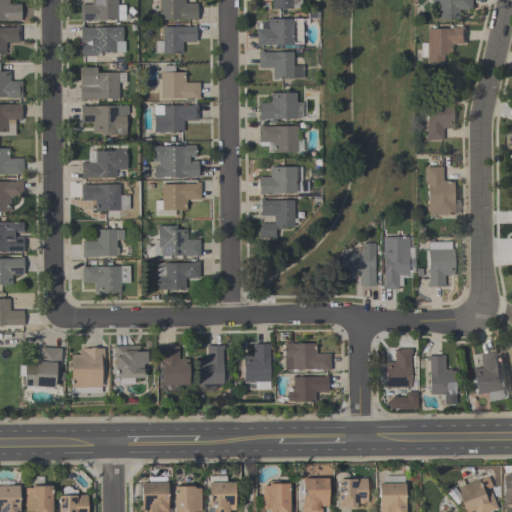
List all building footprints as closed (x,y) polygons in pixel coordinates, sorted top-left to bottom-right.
[(20,21),(16,21),(16,20),(0,20),(0,0),(8,0),(8,3),(20,3),(20,21)] [(79,21),(80,4),(91,4),(91,0),(117,0),(117,4),(125,5),(124,20),(84,19),(84,21),(79,21)] [(184,0),(184,3),(196,3),(196,20),(193,20),(193,19),(159,19),(159,0),(184,0)] [(301,0),(301,8),(272,8),(271,0),(301,0)] [(474,0),(474,9),(462,9),(462,19),(436,19),(436,1),(430,1),(430,0),(474,0)] [(256,29),(268,29),(268,18),(293,18),(301,18),(301,43),(294,43),(294,44),(261,44),(261,45),(256,45),(256,29)] [(155,53),(155,40),(162,40),(162,26),(192,26),(192,25),(195,25),(195,42),(182,42),(182,53),(155,53)] [(5,54),(0,54),(0,27),(15,27),(15,26),(19,26),(19,42),(5,42),(5,54)] [(80,56),(80,53),(79,52),(79,48),(80,47),(80,44),(90,44),(90,41),(80,42),(79,26),(83,26),(83,27),(122,27),(122,41),(124,41),(124,52),(96,52),(96,55),(80,56)] [(427,28),(461,27),(461,26),(466,26),(466,43),(452,44),(452,53),(444,54),(444,64),(427,65),(427,56),(421,56),(421,42),(427,42),(427,28)] [(293,51),(293,65),(302,65),(303,77),(292,77),(292,78),(272,78),(272,67),(258,67),(258,50),(263,50),(263,52),(293,51)] [(174,65),(174,72),(184,72),(185,82),(198,82),(198,99),(194,99),(194,98),(160,98),(160,72),(162,72),(162,65),(174,65)] [(97,72),(125,72),(125,83),(118,83),(118,98),(84,99),(84,100),(79,100),(79,67),(97,67),(97,72)] [(0,71),(9,71),(9,81),(21,81),(21,98),(17,98),(17,97),(7,97),(0,97),(0,71)] [(258,120),(258,103),(269,103),(269,92),(295,92),(295,118),(262,118),(262,120),(258,120)] [(425,139),(425,133),(427,133),(427,102),(453,102),(453,128),(443,128),(443,139),(425,139)] [(0,104),(16,104),(16,103),(20,103),(20,119),(14,119),(14,135),(0,135),(0,104)] [(127,105),(127,114),(126,114),(126,134),(102,135),(102,131),(92,132),(92,122),(80,122),(80,104),(84,104),(84,106),(127,105)] [(153,132),(153,114),(154,114),(154,106),(163,106),(163,105),(192,105),(192,104),(197,104),(197,120),(183,120),(183,132),(153,132)] [(258,141),(258,125),(263,125),(263,126),(296,126),(297,151),(273,152),(272,141),(258,141)] [(195,146),(195,156),(189,156),(189,161),(198,161),(198,176),(169,176),(169,177),(162,177),(162,176),(153,176),(153,166),(158,166),(158,161),(153,161),(153,146),(195,146)] [(0,174),(0,147),(8,147),(9,158),(23,158),(23,174),(0,174)] [(115,177),(86,177),(86,178),(81,178),(81,162),(95,162),(95,150),(114,150),(114,149),(126,149),(126,169),(115,169),(115,177)] [(301,166),(301,180),(308,180),(308,192),(262,193),(262,194),(258,194),(258,176),(270,176),(269,166),(301,166)] [(428,215),(428,182),(424,182),(424,169),(425,169),(425,167),(442,166),(443,180),(453,180),(454,199),(455,199),(455,214),(428,215)] [(22,197),(10,197),(11,210),(0,210),(0,181),(16,181),(16,179),(22,179),(22,197)] [(155,209),(155,200),(161,200),(161,183),(184,183),(195,183),(195,182),(200,182),(200,199),(186,199),(186,210),(161,210),(161,209),(155,209)] [(95,210),(94,200),(80,200),(80,183),(84,183),(84,184),(119,184),(119,194),(128,194),(129,209),(95,210)] [(293,226),(279,226),(279,229),(275,229),(275,237),(259,237),(258,227),(260,227),(260,223),(273,222),(273,215),(260,215),(260,198),(263,198),(263,200),(293,199),(293,226)] [(23,252),(19,252),(19,251),(0,251),(0,222),(23,222),(23,231),(14,231),(14,236),(23,236),(23,252)] [(199,256),(194,256),(194,255),(181,255),(181,258),(176,258),(176,255),(170,255),(170,258),(162,258),(162,255),(153,255),(153,239),(157,239),(157,225),(176,225),(176,229),(186,229),(186,239),(199,239),(199,256)] [(82,241),(95,241),(95,229),(116,228),(116,229),(122,229),(123,239),(116,239),(116,247),(118,247),(118,254),(116,254),(116,256),(86,256),(86,257),(82,257),(82,241)] [(382,289),(382,284),(383,284),(383,237),(392,237),(392,236),(400,236),(400,237),(408,237),(408,258),(414,258),(414,267),(408,267),(408,275),(398,275),(398,289),(382,289)] [(454,275),(445,275),(445,286),(427,286),(427,282),(428,282),(428,249),(428,239),(434,239),(434,242),(451,242),(451,248),(454,248),(454,275)] [(374,243),(374,282),(375,282),(375,285),(359,285),(359,272),(348,272),(348,268),(335,268),(335,259),(342,259),(342,255),(347,255),(347,252),(361,252),(361,243),(374,243)] [(0,258),(19,258),(19,257),(23,257),(23,274),(11,274),(12,284),(0,284),(0,258)] [(165,262),(194,262),(194,261),(199,261),(199,277),(185,277),(185,289),(156,289),(156,277),(165,277),(165,262)] [(81,283),(81,266),(129,265),(129,282),(120,282),(120,292),(106,292),(106,293),(95,294),(95,292),(94,292),(94,282),(81,283)] [(0,325),(0,299),(9,299),(9,310),(23,310),(23,326),(21,326),(21,325),(0,325)] [(269,388),(254,389),(254,382),(243,382),(243,356),(252,356),(252,344),(269,343),(270,347),(268,347),(269,388)] [(330,353),(330,370),(325,370),(325,368),(284,369),(283,343),(316,343),(316,353),(330,353)] [(134,383),(119,384),(119,378),(116,378),(115,364),(113,364),(113,346),(139,345),(139,351),(147,351),(147,363),(143,363),(143,378),(133,378),(134,383)] [(197,384),(196,359),(206,359),(206,345),(222,345),(222,374),(224,374),(224,383),(197,384)] [(160,346),(178,346),(178,358),(188,358),(188,384),(162,384),(162,350),(160,350),(160,346)] [(60,348),(59,365),(55,365),(55,374),(56,374),(56,381),(54,381),(54,387),(23,385),(24,364),(35,365),(35,360),(39,361),(40,347),(60,348)] [(70,392),(70,354),(78,354),(78,350),(81,350),(81,348),(90,348),(90,347),(95,347),(95,348),(103,348),(103,365),(102,365),(102,386),(100,386),(100,392),(70,392)] [(411,387),(385,387),(385,361),(394,361),(394,348),(412,348),(412,353),(411,353),(411,387)] [(488,400),(487,392),(477,394),(472,368),(481,367),(479,354),(496,351),(497,356),(496,356),(502,389),(501,389),(503,398),(488,400)] [(444,355),(444,369),(455,369),(455,403),(443,403),(443,394),(429,394),(428,360),(427,360),(427,355),(444,355)] [(327,375),(328,391),(314,391),(315,401),(293,402),(293,401),(287,401),(286,391),(292,391),(292,376),(323,376),(323,375),(327,375)] [(417,391),(417,409),(399,409),(399,408),(391,408),(386,403),(394,394),(396,397),(405,397),(405,391),(417,391)] [(511,502),(504,502),(504,501),(503,501),(503,475),(504,475),(505,474),(509,474),(510,475),(511,475),(511,502)] [(228,511),(208,511),(208,503),(208,502),(208,482),(209,482),(208,476),(226,475),(226,482),(234,482),(235,510),(228,510),(228,511)] [(147,511),(147,510),(141,510),(141,482),(148,482),(148,477),(156,477),(156,476),(160,476),(160,477),(166,476),(166,482),(167,482),(167,511),(147,511)] [(491,491),(497,508),(485,511),(476,511),(475,509),(466,511),(463,511),(460,501),(456,504),(446,493),(453,487),(459,493),(457,487),(477,479),(477,480),(488,476),(491,487),(482,490),(483,494),(491,491)] [(301,511),(301,498),(302,498),(302,478),(328,478),(328,506),(322,506),(322,511),(301,511)] [(367,478),(367,503),(356,503),(356,508),(345,508),(345,507),(338,507),(338,479),(355,479),(355,478),(367,478)] [(269,511),(269,509),(262,509),(261,486),(269,485),(268,483),(269,483),(269,480),(280,480),(280,483),(289,483),(289,511),(269,511)] [(51,485),(51,511),(32,511),(25,511),(24,487),(31,487),(31,483),(42,483),(42,485),(51,485)] [(200,511),(194,511),(173,511),(173,486),(181,486),(181,483),(192,483),(193,486),(194,486),(194,488),(200,488),(200,511)] [(379,511),(379,483),(405,483),(405,510),(405,511),(385,511),(379,511)] [(0,511),(0,485),(18,485),(18,507),(19,507),(19,511),(0,511)] [(87,511),(58,511),(58,495),(69,495),(69,494),(87,494),(87,511)]
